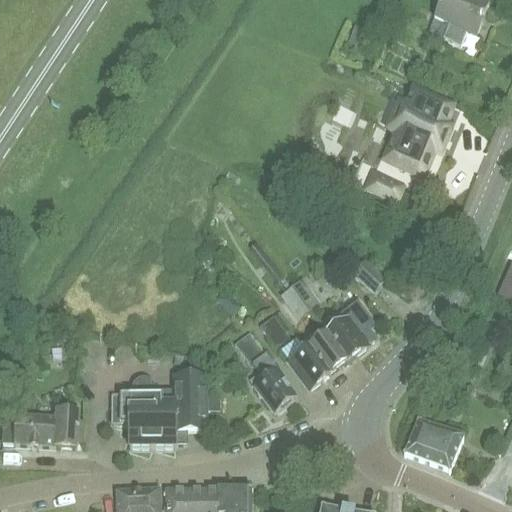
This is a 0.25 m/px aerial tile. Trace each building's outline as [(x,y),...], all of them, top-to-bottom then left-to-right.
[(449,28),(443,43),(460,50),(466,35),(477,39),(489,8),(468,0),(442,0),(434,22),(449,28)] [(387,18),(360,16),(359,29),(386,31),(387,18)] [(372,36),(354,28),(345,51),(363,59),(372,36)] [(406,111),(395,137),(410,143),(399,171),(423,181),(445,126),(422,117),(429,101),(413,94),(406,111)] [(407,191),(376,179),(369,195),(400,208),(407,191)] [(269,216),(269,211),(265,208),(261,209),(258,212),(258,216),(261,219),(266,219),(269,216)] [(249,253),(277,287),(284,282),(256,247),(249,253)] [(511,267),(497,299),(511,305),(511,267)] [(354,280),(374,296),(384,284),(364,268),(354,280)] [(293,289),(311,313),(310,311),(318,305),(300,283),(293,289)] [(301,320),(311,313),(293,289),(283,297),(301,320)] [(347,323),(329,337),(349,364),(369,349),(368,349),(375,344),(368,334),(375,329),(358,306),(343,317),(347,323)] [(259,330),(275,353),(289,343),(284,335),(289,332),(278,317),(259,330)] [(328,380),(349,364),(329,337),(308,353),(328,380)] [(253,368),(265,359),(250,338),(235,348),(252,371),(254,369),(253,368)] [(328,380),(308,353),(288,367),(309,395),(328,380)] [(278,375),(265,359),(253,368),(254,369),(261,377),(250,385),(255,392),(254,393),(273,418),(276,416),(279,417),(286,412),(285,408),(295,401),(285,387),(286,386),(278,375)] [(511,387),(511,364),(503,363),(499,385),(511,387)] [(132,402),(112,402),(112,429),(130,429),(130,451),(129,451),(129,453),(176,453),(176,451),(175,451),(175,441),(186,441),(186,435),(206,435),(206,381),(174,381),(174,395),(155,395),(155,393),(155,391),(154,389),(153,387),(151,385),(149,384),(146,383),(144,382),(141,383),(138,384),(136,385),(135,387),(133,389),(133,390),(132,391),(132,393),(132,402)] [(15,450),(43,451),(55,452),(55,450),(78,451),(78,445),(83,445),(84,426),(79,426),(79,415),(55,414),(55,422),(16,420),(16,428),(4,428),(3,448),(15,448),(15,450)] [(463,442),(420,425),(420,424),(418,423),(417,426),(418,426),(405,456),(404,456),(403,458),(404,459),(405,459),(406,458),(448,475),(448,476),(448,477),(449,477),(450,477),(451,475),(451,474),(450,474),(463,442)] [(166,511),(251,511),(251,494),(165,494),(166,511)] [(160,511),(160,495),(116,497),(116,511),(160,511)]
